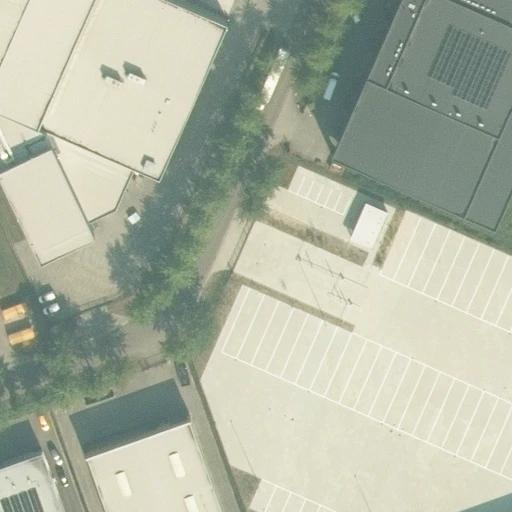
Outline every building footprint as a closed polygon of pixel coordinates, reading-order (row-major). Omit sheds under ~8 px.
[(0,0),(0,171),(38,253),(93,227),(88,216),(115,203),(132,163),(158,174),(226,20),(181,0),(0,0)] [(511,20),(507,18),(511,5),(511,0),(395,0),(329,151),(493,223),(511,180),(511,102),(510,101),(511,96),(511,20)] [(365,204),(350,239),(371,248),(386,213),(365,204)] [(85,453),(106,511),(222,511),(188,416),(190,416),(189,415),(84,452),(84,453),(85,453)] [(63,511),(41,449),(0,463),(0,511),(63,511)]
